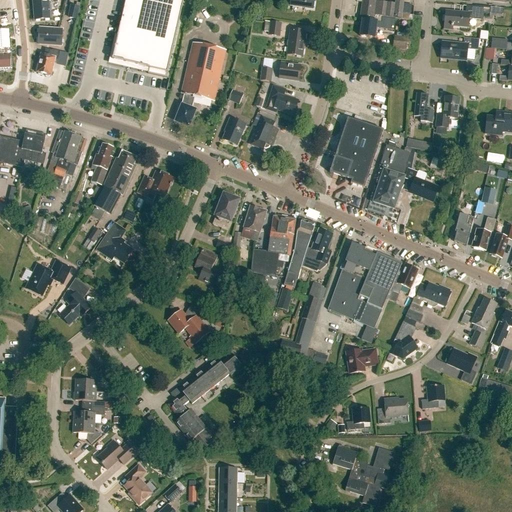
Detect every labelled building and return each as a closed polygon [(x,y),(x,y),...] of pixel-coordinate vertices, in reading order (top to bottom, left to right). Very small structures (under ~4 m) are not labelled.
[(33,0),(35,20),(52,19),(51,3),(49,3),(48,0),(50,0),(51,1),(57,1),(56,0),(33,0)] [(120,24),(112,61),(149,69),(148,75),(166,79),(183,0),(126,0),(121,24),(120,24)] [(291,0),(290,7),(313,10),(314,0),(291,0)] [(362,3),(360,20),(360,21),(362,21),(363,20),(372,21),(374,16),(382,17),(412,21),(413,16),(403,15),(404,7),(375,3),(375,0),(356,0),(356,2),(362,3)] [(70,6),(67,19),(76,21),(79,8),(70,6)] [(445,11),(443,30),(452,31),(453,28),(468,29),(469,20),(482,21),(483,9),(466,7),(465,13),(445,11)] [(361,26),(360,37),(374,39),(377,23),(381,23),(382,18),(412,22),(412,21),(382,17),(374,16),(372,21),(363,20),(362,21),(360,21),(360,20),(359,26),(361,26)] [(280,38),(282,24),(265,22),(264,32),(268,33),(268,36),(280,38)] [(39,29),(38,45),(62,46),(63,30),(39,29)] [(8,31),(0,31),(0,69),(11,69),(10,55),(9,55),(9,49),(8,31)] [(291,31),(287,56),(303,58),(306,33),(291,31)] [(408,38),(394,37),(392,50),(406,52),(408,38)] [(442,43),(440,59),(466,62),(467,50),(478,51),(479,40),(464,39),(464,45),(442,43)] [(177,114),(179,115),(176,122),(189,128),(195,112),(192,111),(195,98),(214,102),(225,52),(225,51),(193,44),(181,95),(184,95),(182,106),(180,106),(177,114)] [(495,59),(496,49),(487,48),(486,58),(495,59)] [(41,55),(36,73),(51,77),(54,62),(57,63),(60,53),(53,51),(46,50),(45,56),(41,55)] [(501,61),(500,66),(509,67),(509,66),(511,66),(511,54),(511,62),(501,61)] [(282,64),(279,80),(299,82),(301,67),(282,64)] [(499,77),(499,82),(508,83),(508,82),(511,82),(511,66),(509,66),(509,67),(508,78),(499,77)] [(262,69),(260,82),(271,83),(273,70),(262,69)] [(273,87),(265,110),(276,114),(277,112),(294,117),(299,101),(284,97),(286,91),(273,87)] [(228,101),(239,106),(244,96),(233,91),(228,101)] [(433,124),(432,124),(433,112),(427,111),(428,97),(429,97),(429,96),(416,95),(414,118),(420,118),(420,123),(432,124),(433,124)] [(437,116),(435,128),(447,129),(449,119),(456,120),(459,99),(445,98),(442,117),(437,116)] [(486,117),(484,135),(502,137),(502,133),(511,133),(511,113),(496,112),(495,118),(486,117)] [(262,118),(250,146),(263,151),(264,150),(266,150),(269,149),(269,147),(271,148),(278,131),(273,129),(275,124),(262,118)] [(230,119),(226,127),(227,128),(222,140),(237,147),(246,126),(230,119)] [(347,119),(329,174),(333,175),(334,173),(341,175),(340,177),(352,181),(350,185),(364,189),(383,131),(347,119)] [(68,193),(74,178),(77,167),(79,167),(87,141),(80,139),(80,138),(64,133),(64,134),(60,132),(52,154),(53,154),(50,162),(52,162),(47,175),(44,185),(68,193)] [(45,155),(41,154),(44,140),(25,135),(23,143),(0,137),(0,164),(22,169),(24,160),(43,164),(45,155)] [(112,158),(109,158),(112,149),(103,146),(100,157),(97,156),(92,170),(96,171),(91,183),(102,187),(112,158)] [(403,178),(411,155),(410,155),(412,150),(405,149),(404,152),(386,147),(378,171),(380,171),(375,184),(382,186),(381,190),(374,188),(370,201),(374,202),(373,203),(394,210),(404,178),(403,178)] [(103,188),(94,207),(110,215),(121,196),(123,197),(139,160),(122,152),(118,163),(115,161),(103,188)] [(171,187),(174,179),(162,174),(161,175),(156,173),(152,181),(145,178),(137,194),(147,198),(149,195),(155,198),(152,205),(153,205),(153,204),(162,208),(161,209),(162,209),(167,199),(166,198),(166,199),(165,199),(170,186),(171,187)] [(415,179),(409,194),(433,203),(439,188),(415,179)] [(79,206),(82,197),(76,195),(73,204),(79,206)] [(232,218),(239,201),(224,195),(216,217),(213,226),(222,229),(223,227),(226,228),(228,221),(227,221),(229,217),(232,218)] [(484,203),(478,201),(475,213),(481,215),(484,203)] [(244,229),(255,232),(252,241),(258,243),(267,212),(251,207),(244,229)] [(125,219),(134,223),(138,215),(129,211),(125,219)] [(455,234),(456,234),(453,243),(466,247),(473,219),(459,215),(455,234)] [(291,258),(296,221),(274,218),(269,253),(254,252),(252,273),(272,275),(273,268),(272,267),(273,255),(277,256),(291,258)] [(477,230),(472,248),(485,251),(490,232),(492,233),(495,221),(487,218),(483,232),(477,230)] [(299,277),(297,281),(299,281),(305,260),(315,230),(315,229),(314,229),(314,228),(316,228),(315,227),(314,227),(313,225),(309,224),(306,226),(304,223),(302,223),(301,223),(299,224),(295,253),(288,274),(299,277)] [(115,225),(97,251),(107,258),(106,260),(111,263),(115,258),(125,265),(133,252),(119,242),(126,232),(115,225)] [(497,235),(491,252),(490,255),(501,259),(503,251),(504,251),(508,241),(511,242),(511,240),(511,227),(507,226),(504,238),(497,235)] [(95,228),(83,247),(89,251),(101,233),(95,228)] [(332,254),(327,252),(333,236),(320,231),(312,251),(309,249),(306,257),(328,266),(332,254)] [(232,255),(239,256),(241,234),(234,234),(232,255)] [(232,246),(219,241),(215,248),(229,254),(232,246)] [(329,312),(375,331),(383,312),(382,312),(389,297),(390,298),(392,293),(390,293),(391,292),(392,291),(398,276),(401,278),(403,273),(400,272),(403,265),(352,245),(329,312)] [(203,272),(199,281),(218,290),(225,275),(212,269),(215,262),(215,263),(218,257),(214,255),(212,261),(200,256),(195,268),(203,272)] [(37,266),(26,290),(42,298),(50,282),(52,283),(53,281),(63,286),(71,270),(56,262),(51,273),(37,266)] [(391,292),(390,293),(392,293),(400,297),(403,287),(411,290),(418,272),(406,266),(403,273),(401,278),(398,276),(392,291),(391,292)] [(422,286),(417,299),(415,298),(409,311),(403,323),(412,327),(418,315),(422,316),(425,310),(420,308),(423,302),(428,304),(427,306),(433,309),(436,308),(437,307),(438,305),(445,308),(452,294),(430,284),(428,288),(422,286)] [(278,310),(288,313),(294,294),(284,291),(278,310)] [(76,293),(66,303),(70,306),(60,316),(69,326),(80,316),(81,318),(91,308),(76,293)] [(308,298),(301,319),(312,323),(319,301),(308,298)] [(471,324),(478,327),(470,345),(481,350),(486,338),(484,337),(487,331),(494,315),(493,314),(497,306),(484,300),(479,310),(478,309),(471,324)] [(181,311),(168,322),(179,335),(185,330),(191,337),(189,338),(195,345),(210,333),(200,321),(206,312),(192,304),(185,316),(181,311)] [(497,328),(494,335),(504,340),(507,333),(506,332),(509,326),(511,327),(511,314),(506,312),(498,329),(497,328)] [(415,328),(412,327),(403,323),(395,340),(399,342),(393,355),(403,360),(417,350),(410,339),(415,328)] [(190,341),(186,345),(190,350),(195,347),(190,341)] [(302,347),(282,342),(279,355),(299,360),(302,347)] [(464,373),(460,381),(471,386),(477,374),(471,371),(477,359),(469,355),(468,357),(454,350),(448,365),(464,373)] [(511,352),(504,350),(496,370),(506,374),(511,359),(511,352)] [(361,351),(346,354),(350,376),(365,373),(364,368),(378,366),(375,351),(361,353),(361,351)] [(316,353),(315,362),(327,364),(329,355),(316,353)] [(188,413),(183,408),(189,403),(192,406),(229,376),(232,379),(244,370),(232,355),(221,364),(217,360),(179,390),(183,394),(168,406),(180,420),(175,423),(191,443),(195,439),(204,451),(219,439),(209,427),(206,430),(191,411),(188,413)] [(76,381),(75,391),(96,392),(97,384),(101,384),(104,381),(95,371),(91,375),(93,378),(93,382),(76,381)] [(444,387),(427,388),(428,401),(422,401),(422,411),(439,409),(438,402),(445,402),(444,387)] [(96,403),(96,392),(75,391),(75,402),(92,403),(92,408),(105,409),(105,403),(96,403)] [(0,461),(15,463),(18,408),(5,408),(6,399),(0,398),(0,461)] [(407,405),(407,400),(394,401),(394,400),(384,400),(385,410),(377,410),(379,425),(390,424),(390,419),(400,418),(400,417),(408,416),(408,409),(409,407),(407,405)] [(74,413),(73,423),(95,425),(95,416),(104,417),(105,409),(92,408),(91,414),(74,413)] [(364,425),(370,424),(369,409),(352,410),(353,423),(347,424),(348,432),(364,430),(364,425)] [(152,416),(147,420),(151,425),(156,421),(152,416)] [(430,421),(418,422),(419,433),(431,432),(430,421)] [(73,434),(90,435),(90,439),(87,441),(91,446),(101,437),(98,433),(94,433),(95,425),(73,423),(73,434)] [(154,426),(147,431),(162,450),(169,444),(154,426)] [(106,448),(108,449),(97,459),(107,471),(119,461),(124,466),(136,455),(127,445),(121,451),(113,442),(106,448)] [(338,447),(333,466),(351,471),(345,492),(364,498),(362,504),(375,508),(381,489),(394,493),(398,480),(388,477),(395,454),(379,449),(373,469),(367,468),(368,464),(356,460),(357,453),(338,447)] [(138,466),(126,478),(130,482),(124,488),(134,498),(132,499),(139,506),(152,494),(139,480),(145,474),(138,466)] [(219,484),(237,485),(237,469),(219,469),(219,484)] [(219,484),(219,499),(236,500),(237,485),(219,484)] [(175,485),(163,496),(170,504),(182,493),(175,485)] [(62,494),(48,507),(52,511),(57,511),(60,510),(61,511),(82,511),(83,511),(70,496),(67,499),(62,494)] [(219,499),(218,511),(236,511),(236,500),(219,499)]
